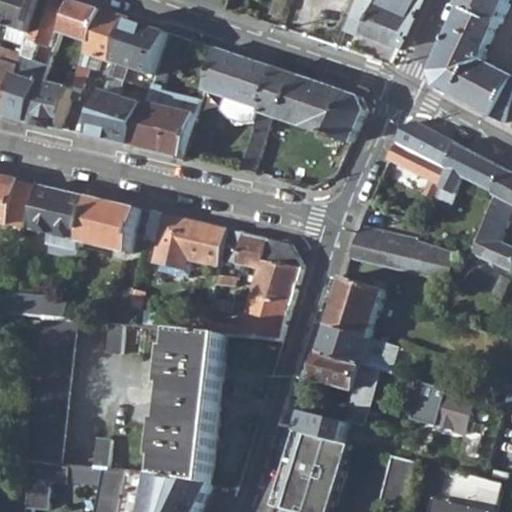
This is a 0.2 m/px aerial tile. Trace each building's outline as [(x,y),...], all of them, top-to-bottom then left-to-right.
[(22,66),(27,53),(43,0),(0,0),(0,22),(24,31),(18,51),(0,45),(0,58),(21,65),(22,66)] [(52,47),(67,0),(43,0),(27,53),(34,55),(38,42),(52,47)] [(63,31),(92,41),(103,11),(73,0),(63,31)] [(400,49),(423,0),(380,0),(379,4),(371,0),(362,0),(351,24),(354,26),(351,33),(366,40),(367,37),(400,49)] [(439,88),(508,123),(511,111),(511,74),(484,59),(499,25),(503,22),(511,2),(511,0),(466,0),(434,72),(439,88)] [(117,61),(131,20),(103,11),(92,41),(89,52),(117,61)] [(159,77),(174,35),(131,20),(117,61),(117,63),(159,77)] [(182,72),(193,41),(174,35),(159,77),(149,105),(134,147),(184,158),(199,114),(160,105),(173,69),(182,72)] [(56,54),(44,50),(37,75),(48,78),(56,54)] [(267,109),(280,70),(221,50),(208,90),(267,109)] [(21,65),(0,58),(0,114),(9,116),(21,65)] [(86,88),(93,67),(84,64),(78,81),(77,85),(86,88)] [(364,98),(280,70),(267,109),(261,126),(273,131),(278,117),(356,143),(371,111),(364,98)] [(47,82),(34,122),(61,128),(77,85),(78,81),(70,79),(68,88),(47,82)] [(100,110),(92,136),(134,147),(149,105),(107,91),(100,110)] [(92,136),(100,110),(87,106),(78,133),(92,136)] [(461,144),(421,123),(409,127),(393,159),(434,179),(428,195),(438,199),(461,144)] [(258,175),(269,140),(257,136),(245,172),(258,175)] [(461,144),(438,199),(437,201),(452,206),(466,174),(500,192),(510,169),(461,144)] [(511,170),(510,169),(500,192),(476,254),(511,270),(511,268),(511,246),(504,242),(511,222),(511,170)] [(22,182),(0,176),(0,222),(12,225),(22,182)] [(47,188),(37,230),(56,235),(52,254),(82,261),(85,248),(96,199),(47,188)] [(96,199),(85,248),(94,250),(95,245),(134,254),(144,211),(96,199)] [(232,231),(155,213),(148,242),(162,245),(159,261),(181,266),(184,256),(224,266),(225,260),(232,231)] [(365,223),(353,259),(451,280),(460,251),(421,240),(422,237),(365,223)] [(295,246),(232,231),(225,260),(262,268),(264,260),(305,270),(306,266),(295,246)] [(264,260),(262,268),(254,297),(295,305),(305,270),(264,260)] [(221,276),(219,283),(239,285),(241,277),(221,276)] [(348,276),(332,327),(375,340),(393,284),(377,279),(375,284),(348,276)] [(121,287),(112,324),(128,325),(137,290),(121,287)] [(72,300),(11,293),(7,313),(49,318),(68,319),(72,300)] [(295,305),(254,297),(246,323),(210,320),(207,334),(232,337),(283,342),(295,305)] [(236,302),(216,299),(214,308),(234,311),(236,302)] [(68,319),(49,318),(37,464),(65,466),(78,320),(68,319)] [(128,325),(112,324),(110,352),(125,353),(128,325)] [(332,327),(324,353),(388,370),(392,372),(398,348),(375,340),(332,327)] [(216,485),(232,337),(207,334),(180,331),(179,349),(175,349),(171,385),(175,386),(171,422),(168,421),(164,456),(168,457),(166,476),(216,485)] [(388,370),(324,353),(316,379),(360,391),(354,411),(383,419),(383,415),(374,413),(388,370)] [(415,418),(470,436),(483,398),(428,380),(415,418)] [(299,432),(316,436),(322,417),(305,413),(299,432)] [(314,499),(342,497),(358,446),(331,440),(316,436),(299,432),(281,491),(314,499)] [(112,470),(115,441),(100,440),(98,469),(110,469),(112,470)] [(418,462),(394,456),(383,504),(407,510),(418,462)] [(74,467),(65,466),(37,464),(33,509),(53,511),(58,475),(74,476),(74,467)] [(143,472),(112,470),(110,469),(99,511),(202,511),(216,485),(166,476),(143,472)] [(498,511),(505,484),(461,473),(454,502),(452,511),(498,511)] [(275,508),(288,511),(289,511),(337,511),(342,497),(314,499),(281,491),(275,508)] [(436,511),(452,511),(454,502),(440,499),(436,511)]
